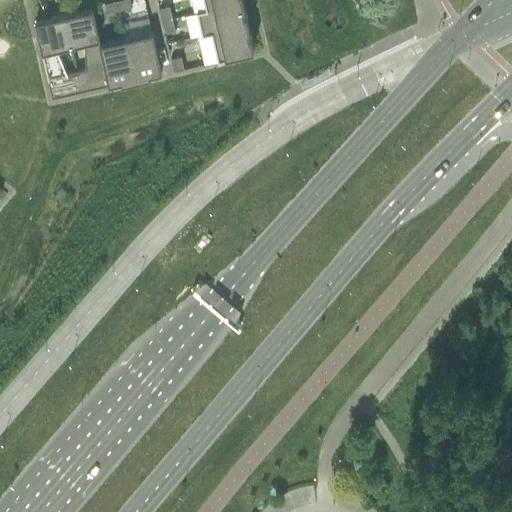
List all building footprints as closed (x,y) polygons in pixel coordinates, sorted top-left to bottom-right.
[(104,3),(106,13),(107,13),(118,10),(116,0),(104,3)] [(116,0),(118,10),(131,7),(130,1),(129,0),(116,0)] [(202,0),(205,10),(242,1),(241,0),(202,0)] [(205,10),(196,12),(201,35),(210,33),(211,33),(211,34),(248,26),(244,11),(243,11),(242,7),(243,7),(244,7),(242,1),(205,10)] [(159,8),(162,20),(172,18),(169,6),(159,8)] [(84,41),(86,68),(76,71),(80,90),(109,84),(100,43),(92,10),(76,14),(76,12),(63,15),(70,45),(84,41)] [(65,73),(55,48),(70,45),(63,15),(50,18),(50,20),(35,24),(51,97),(80,90),(76,71),(65,73)] [(172,18),(162,20),(165,33),(175,31),(172,18)] [(211,34),(217,61),(234,58),(234,57),(233,52),(252,47),(253,47),(250,33),(249,33),(248,34),(247,29),(248,29),(249,29),(248,26),(211,34)] [(125,37),(135,81),(149,77),(149,74),(161,72),(151,31),(125,37)] [(100,43),(109,84),(120,81),(120,84),(135,81),(125,37),(100,43)] [(181,56),(171,58),(174,71),(184,69),(181,56)]
